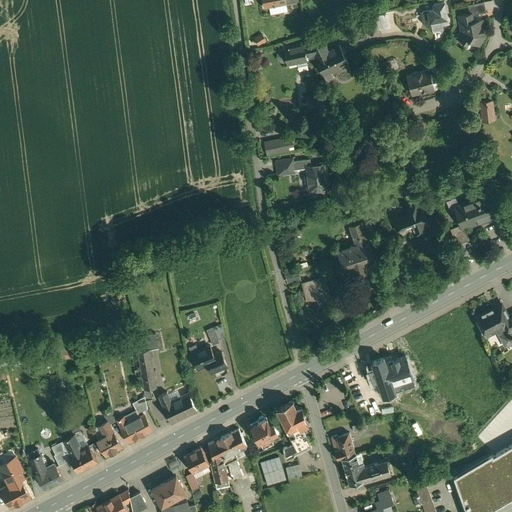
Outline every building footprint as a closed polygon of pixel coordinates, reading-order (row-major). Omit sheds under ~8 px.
[(434,8),(428,9),(430,19),(447,16),(448,16),(444,0),(433,2),(434,8)] [(484,0),(474,2),(476,12),(486,10),(484,0)] [(474,2),(468,3),(469,11),(472,11),(472,13),(476,12),(474,2)] [(428,9),(422,10),(424,21),(430,19),(428,9)] [(386,11),(374,14),(379,27),(389,25),(386,11)] [(469,11),(459,13),(462,29),(457,36),(467,42),(470,38),(478,43),(484,33),(481,18),(477,18),(473,15),(472,13),(472,11),(469,11)] [(447,16),(430,19),(433,29),(443,28),(441,21),(448,20),(447,16)] [(350,34),(344,20),(337,23),(344,39),(352,35),(351,34),(350,34)] [(262,32),(254,37),(259,44),(266,39),(262,32)] [(322,36),(312,41),(314,52),(316,55),(315,55),(326,79),(334,75),(331,70),(348,62),(338,41),(331,44),(333,46),(328,49),(322,36)] [(310,40),(283,45),(286,62),(307,59),(306,54),(314,52),(312,41),(310,40)] [(438,65),(429,68),(433,81),(441,79),(438,65)] [(429,68),(406,74),(409,82),(408,83),(410,90),(411,91),(412,93),(421,91),(421,92),(435,88),(433,81),(429,68)] [(482,119),(496,119),(495,98),(481,99),(482,119)] [(286,136),(265,141),(267,153),(289,148),(288,144),(286,136)] [(292,157),(276,159),(278,173),(294,171),(294,167),(293,159),(292,157)] [(310,157),(293,159),(294,167),(306,166),(306,164),(311,163),(310,157)] [(311,163),(306,164),(306,166),(307,173),(304,173),(305,181),(308,181),(309,190),(328,187),(325,161),(311,163)] [(489,192),(454,205),(461,223),(462,227),(465,226),(497,214),(489,192)] [(430,232),(427,220),(428,219),(425,206),(420,207),(418,200),(407,203),(409,212),(394,216),(397,230),(415,226),(417,235),(430,232)] [(361,220),(349,224),(355,243),(368,239),(361,220)] [(461,223),(450,227),(456,243),(469,238),(465,226),(462,227),(461,223)] [(355,243),(337,249),(344,272),(353,269),(354,273),(367,268),(366,265),(375,262),(368,239),(355,243)] [(298,269),(285,272),(288,281),(300,278),(298,269)] [(325,276),(302,282),(306,298),(307,298),(307,297),(322,297),(323,303),(332,301),(325,275),(324,275),(325,276)] [(503,303),(493,308),(492,306),(477,315),(477,313),(475,314),(486,332),(485,333),(486,335),(497,329),(503,340),(511,335),(511,332),(510,329),(508,330),(504,322),(511,319),(508,315),(503,303)] [(226,336),(221,323),(206,329),(212,342),(226,336)] [(156,332),(140,335),(142,349),(137,350),(144,388),(150,387),(157,386),(150,349),(158,347),(156,332)] [(110,340),(96,342),(98,350),(111,348),(110,340)] [(74,344),(45,348),(47,360),(76,356),(74,344)] [(210,344),(191,352),(198,367),(207,363),(216,359),(213,353),(210,344)] [(33,351),(3,356),(4,364),(15,362),(34,358),(33,351)] [(210,371),(225,365),(219,351),(213,353),(216,359),(207,363),(210,371)] [(397,358),(395,352),(390,354),(390,355),(383,358),(383,356),(371,360),(383,395),(394,391),(391,382),(412,375),(405,355),(397,358)] [(150,387),(144,388),(145,395),(146,400),(153,398),(152,398),(150,387)] [(189,392),(171,400),(167,391),(159,395),(171,422),(197,410),(189,392)] [(145,395),(132,402),(139,415),(144,413),(143,411),(147,408),(147,406),(146,400),(145,395)] [(390,397),(373,402),(376,412),(393,407),(390,397)] [(291,399),(289,400),(288,401),(276,408),(294,442),(290,444),(283,446),(286,457),(286,458),(295,453),(294,452),(298,450),(298,451),(311,444),(305,430),(302,426),(308,424),(306,418),(302,405),(303,405),(302,404),(298,405),(297,403),(295,403),(295,402),(294,400),(291,399)] [(112,409),(103,413),(107,420),(108,420),(110,423),(115,420),(112,409)] [(139,415),(127,421),(124,415),(117,419),(120,425),(128,442),(152,430),(152,429),(153,429),(144,413),(139,415)] [(266,414),(265,415),(262,414),(258,416),(258,419),(250,424),(263,449),(274,444),(270,437),(279,433),(270,415),(267,417),(266,414)] [(107,420),(100,424),(105,434),(97,438),(106,455),(122,446),(110,423),(108,420),(107,420)] [(366,421),(352,425),(354,431),(367,427),(366,421)] [(239,427),(220,436),(220,435),(208,441),(209,442),(208,442),(214,460),(233,451),(240,448),(242,449),(246,447),(246,445),(247,444),(239,427)] [(349,432),(337,435),(337,434),(331,436),(337,458),(341,457),(355,453),(352,442),(349,432)] [(73,434),(64,439),(72,454),(82,449),(73,434)] [(374,437),(358,441),(361,451),(361,452),(367,450),(377,448),(374,437)] [(14,440),(3,442),(6,455),(17,453),(14,440)] [(55,453),(54,454),(59,465),(66,462),(62,440),(52,446),(55,453)] [(358,441),(352,442),(355,453),(361,451),(358,441)] [(494,511),(493,507),(511,496),(511,443),(493,455),(492,453),(454,476),(467,511),(494,511)] [(72,454),(69,455),(78,470),(97,460),(89,445),(82,449),(72,454)] [(201,446),(185,454),(193,471),(209,463),(201,446)] [(233,451),(214,460),(210,461),(216,487),(230,484),(228,478),(225,463),(237,458),(233,451)] [(355,453),(341,457),(349,484),(362,480),(363,481),(371,479),(371,478),(379,476),(381,476),(380,475),(389,473),(391,473),(391,471),(390,471),(387,459),(365,466),(362,456),(361,452),(361,451),(355,453)] [(40,454),(31,458),(37,472),(45,468),(40,454)] [(279,456),(260,462),(267,485),(286,479),(279,456)] [(243,475),(237,458),(225,463),(228,478),(243,475)] [(37,472),(36,473),(44,488),(64,478),(56,463),(45,468),(37,472)] [(299,464),(286,467),(289,478),(302,475),(299,464)] [(186,475),(192,488),(200,485),(193,471),(186,475)] [(197,511),(195,503),(189,504),(188,499),(165,505),(187,493),(176,473),(151,486),(157,497),(161,506),(162,511),(197,511)] [(424,473),(414,477),(420,496),(422,502),(426,511),(436,511),(425,478),(426,478),(424,473)] [(332,511),(322,476),(302,482),(302,483),(302,482),(310,511),(332,511)] [(20,477),(0,488),(10,506),(30,496),(20,477)] [(128,488),(121,492),(127,502),(131,500),(130,496),(128,488)] [(389,489),(378,493),(380,500),(391,495),(389,489)] [(134,511),(148,505),(140,490),(130,496),(131,500),(133,511),(134,511)] [(200,490),(194,494),(197,498),(203,494),(200,490)] [(119,493),(96,506),(99,511),(125,511),(129,510),(119,493)] [(391,495),(380,500),(382,506),(383,507),(394,502),(391,495)] [(420,496),(414,498),(416,504),(422,502),(420,496)]
